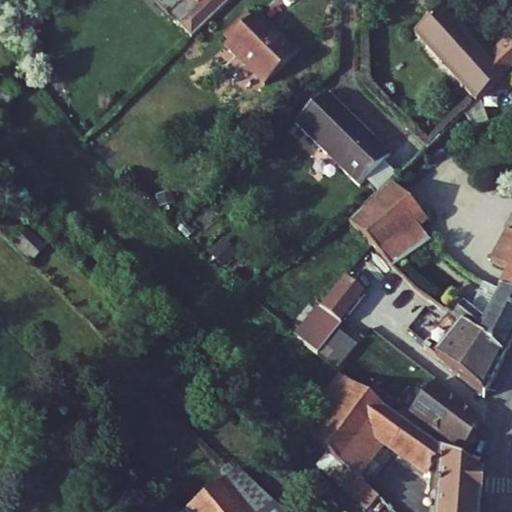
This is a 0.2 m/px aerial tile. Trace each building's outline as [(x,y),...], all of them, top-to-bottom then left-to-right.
[(449,12),(424,38),(492,103),(511,85),(511,50),(501,61),(449,12)] [(239,46),(277,90),(309,64),(271,20),(239,46)] [(305,131),(367,197),(397,168),(336,103),(305,131)] [(391,126),(377,138),(391,155),(406,142),(391,126)] [(357,228),(389,264),(481,185),(449,149),(357,228)] [(511,194),(511,169),(499,178),(510,196),(511,194)] [(498,288),(507,293),(511,295),(511,231),(494,265),(506,271),(498,288)] [(329,359),(380,294),(360,278),(309,344),(329,359)] [(483,281),(456,318),(510,359),(511,355),(511,295),(507,293),(488,325),(474,313),(493,286),(483,281)] [(510,359),(456,318),(434,346),(432,350),(492,397),(510,359)] [(434,346),(424,339),(422,342),(432,350),(434,346)] [(427,409),(389,381),(380,394),(418,422),(423,416),(475,454),(500,422),(447,382),(450,379),(433,366),(423,377),(440,390),(427,409)] [(349,373),(308,429),(325,444),(367,385),(349,373)] [(455,479),(451,511),(489,511),(494,475),(418,422),(380,394),(367,385),(325,444),(354,469),(383,429),(398,439),(455,479)] [(383,429),(354,469),(367,481),(375,471),(398,439),(383,429)] [(203,477),(179,501),(190,511),(296,511),(245,461),(216,490),(203,477)] [(367,481),(359,492),(382,511),(401,511),(411,501),(375,471),(367,481)]
